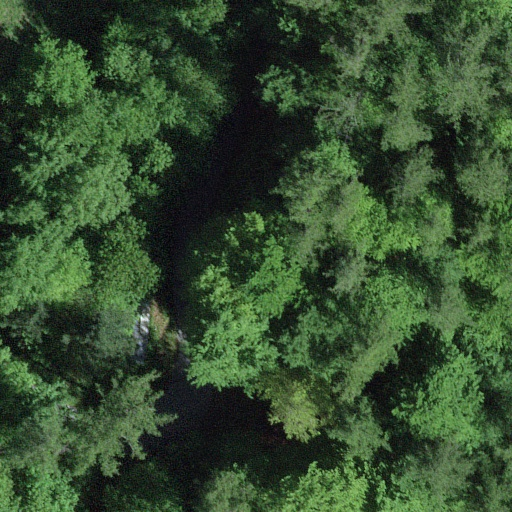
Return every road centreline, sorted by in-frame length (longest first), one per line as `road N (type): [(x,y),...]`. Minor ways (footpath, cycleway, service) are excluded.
road 1 (track): [(268,0),(258,60),(193,224),(191,390),(177,416),(139,441)]
road 2 (track): [(139,441),(90,434),(0,381)]
